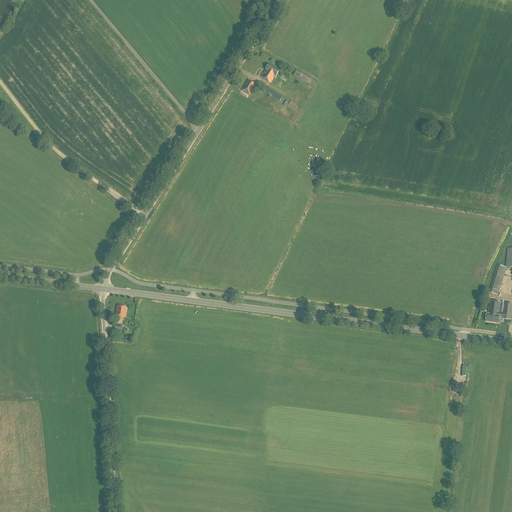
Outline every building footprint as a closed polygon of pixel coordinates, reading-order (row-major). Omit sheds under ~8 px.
[(6,4),(0,14),(5,17),(11,7),(6,4)] [(261,78),(270,83),(273,78),(275,79),(277,77),(276,76),(279,71),(268,64),(265,70),(266,70),(261,78)] [(293,76),(309,84),(311,79),(295,71),(293,76)] [(281,78),(285,82),(289,77),(285,74),(281,78)] [(241,91),(249,95),(256,85),(248,80),(241,91)] [(264,92),(279,102),(282,97),(267,87),(264,92)] [(283,105),(293,112),(297,106),(290,102),(289,103),(286,101),(283,105)] [(488,293),(498,296),(507,269),(497,266),(488,293)] [(486,322),(500,323),(500,318),(503,318),(503,319),(511,321),(511,314),(511,304),(490,301),(488,314),(487,314),(486,322)] [(116,317),(124,318),(126,308),(117,307),(116,317)]
